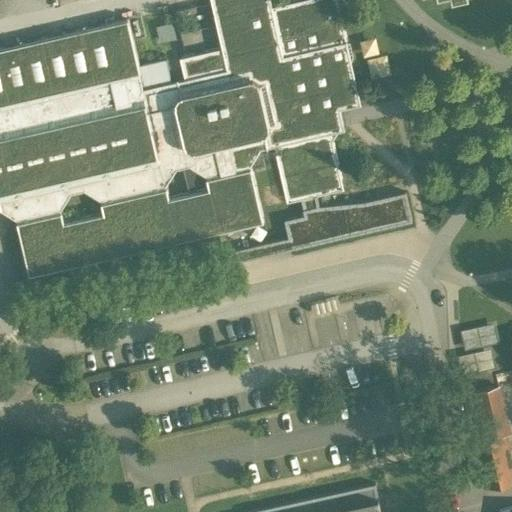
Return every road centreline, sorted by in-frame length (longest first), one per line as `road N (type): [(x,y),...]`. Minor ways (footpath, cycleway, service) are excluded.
road 1 (residential): [(436,375),(438,312),(413,276),(388,270),(37,346)]
road 2 (residential): [(16,403),(31,412),(88,414),(413,338),(428,346),(436,375)]
road 3 (residential): [(472,511),(436,375)]
road 4 (residential): [(0,29),(127,0)]
